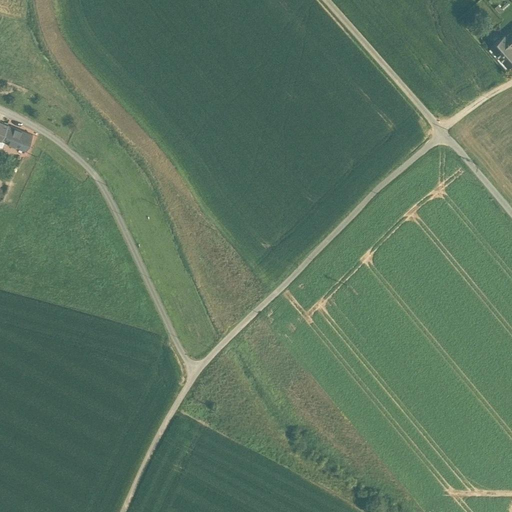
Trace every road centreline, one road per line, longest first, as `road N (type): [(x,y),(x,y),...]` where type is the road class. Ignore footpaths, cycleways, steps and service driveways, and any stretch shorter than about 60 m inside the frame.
road 1 (unclassified): [(120,511),(195,372),(448,130)]
road 2 (unclassified): [(448,130),(336,0)]
